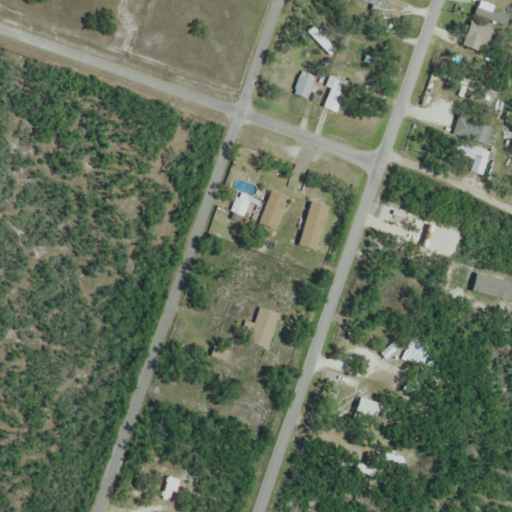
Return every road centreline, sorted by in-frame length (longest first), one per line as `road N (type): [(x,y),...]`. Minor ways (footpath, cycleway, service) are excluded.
road 1 (residential): [(99,511),(279,0)]
road 2 (residential): [(258,511),(434,0)]
road 3 (residential): [(376,166),(0,28)]
road 4 (residential): [(376,166),(511,210)]
